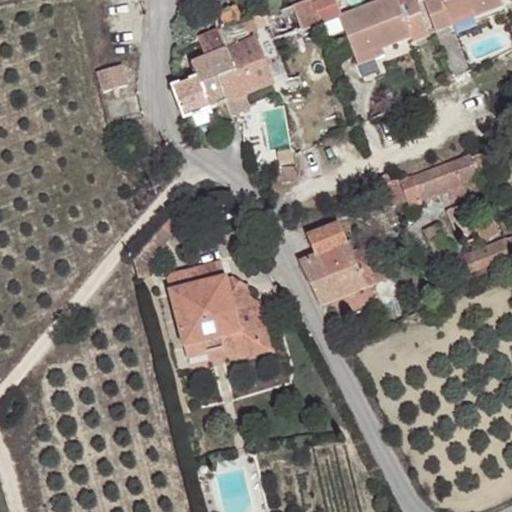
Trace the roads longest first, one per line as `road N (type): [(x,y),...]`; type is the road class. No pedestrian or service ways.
road 1 (residential): [(415,511),(264,207),(224,168),(196,163),(166,122),(153,88),(161,0)]
road 2 (track): [(196,163),(0,392)]
